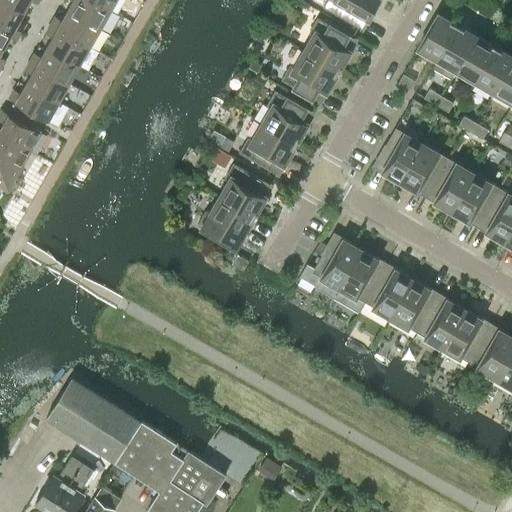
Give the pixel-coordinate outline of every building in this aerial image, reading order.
[(0,0),(0,19),(21,31),(26,23),(15,17),(20,7),(7,0),(0,0)] [(110,9),(93,0),(73,0),(77,2),(71,12),(99,28),(110,9)] [(115,0),(93,0),(110,9),(115,0)] [(363,28),(379,0),(326,0),(324,6),(363,28)] [(99,28),(71,12),(66,22),(54,15),(50,24),(89,46),(99,28)] [(438,58),(458,24),(438,12),(418,47),(438,58)] [(304,50),(339,70),(357,39),(318,16),(310,30),(311,33),(313,35),(304,50)] [(0,42),(5,33),(16,40),(21,31),(0,19),(0,42)] [(89,46),(50,24),(45,32),(56,39),(50,48),(79,64),(89,46)] [(476,34),(458,24),(438,58),(433,67),(451,78),(456,69),(476,34)] [(456,69),(475,80),(495,45),(476,34),(456,69)] [(475,80),(494,91),(511,58),(511,54),(495,45),(475,80)] [(79,64),(50,48),(45,58),(34,52),(29,60),(68,82),(79,64)] [(339,70),(304,50),(295,65),(293,64),(290,64),(282,78),(321,101),(339,70)] [(511,58),(494,91),(511,101),(511,58)] [(29,60),(24,69),(35,75),(30,85),(58,101),(68,82),(29,60)] [(416,80),(405,73),(404,73),(398,82),(410,89),(416,80)] [(21,104),(20,106),(35,114),(36,113),(47,120),(58,101),(30,85),(24,95),(13,88),(8,97),(21,104)] [(436,104),(442,95),(429,88),(424,97),(436,104)] [(271,107),(262,123),(297,143),(315,111),(276,89),(268,103),(269,106),(271,107)] [(442,95),(436,104),(448,111),(454,102),(442,95)] [(2,134),(30,150),(41,131),(41,130),(14,114),(13,116),(1,109),(0,111),(0,119),(8,124),(2,134)] [(464,114),(460,121),(459,123),(471,130),(476,121),(464,114)] [(483,137),(484,135),(488,128),(476,121),(471,130),(483,137)] [(279,174),(297,143),(262,123),(253,138),(251,136),(248,137),(240,151),(279,174)] [(400,180),(422,142),(396,126),(374,164),(400,180)] [(511,147),(511,145),(511,135),(504,131),(499,140),(511,147)] [(0,136),(0,162),(5,182),(13,180),(30,150),(2,134),(0,136)] [(426,195),(448,157),(422,142),(400,180),(426,195)] [(452,210),(474,172),(448,157),(426,195),(452,210)] [(229,180),(220,195),(255,215),(273,184),(234,162),(226,175),(226,178),(229,180)] [(474,172),(452,210),(478,225),(500,187),(474,172)] [(511,225),(511,193),(500,187),(478,225),(504,240),(511,225)] [(255,215),(220,195),(211,211),(209,209),(206,210),(198,224),(237,246),(255,215)] [(315,286),(333,296),(361,248),(334,232),(312,270),(321,276),(315,286)] [(364,300),(365,301),(387,263),(361,248),(333,296),(358,311),(364,300)] [(391,316),(413,278),(387,263),(365,301),(391,316)] [(417,331),(439,293),(413,278),(391,316),(417,331)] [(417,331),(443,346),(465,308),(439,293),(417,331)] [(491,323),(465,308),(443,346),(469,361),(491,323)] [(494,376),(511,346),(511,335),(491,323),(469,361),(494,376)] [(511,346),(494,376),(511,386),(511,346)] [(46,417),(113,460),(138,419),(72,377),(46,417)] [(138,419),(113,460),(115,461),(108,471),(118,477),(124,467),(146,481),(172,440),(141,419),(140,421),(138,419)] [(225,474),(172,440),(146,481),(159,489),(147,508),(153,511),(195,511),(198,508),(201,510),(225,474)] [(50,511),(81,462),(71,455),(57,476),(53,473),(35,502),(50,511)] [(81,462),(50,511),(70,511),(83,492),(77,489),(91,468),(81,462)] [(111,511),(121,497),(102,485),(84,511),(111,511)]
